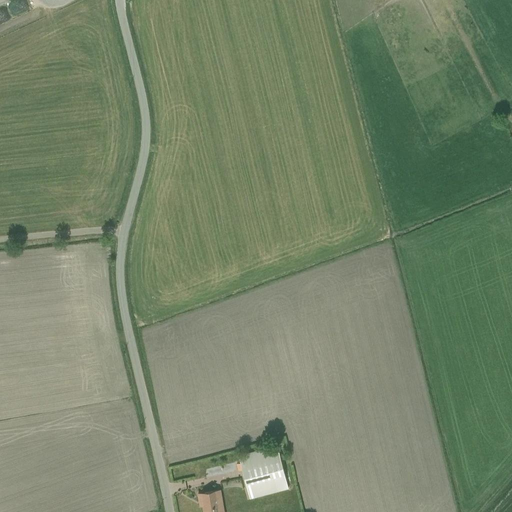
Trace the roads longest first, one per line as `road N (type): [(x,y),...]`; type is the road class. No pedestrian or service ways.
road 1 (unclassified): [(168,511),(120,290),(124,228)]
road 2 (unclassified): [(124,228),(146,136),(121,0)]
road 3 (unclassified): [(0,239),(124,228)]
